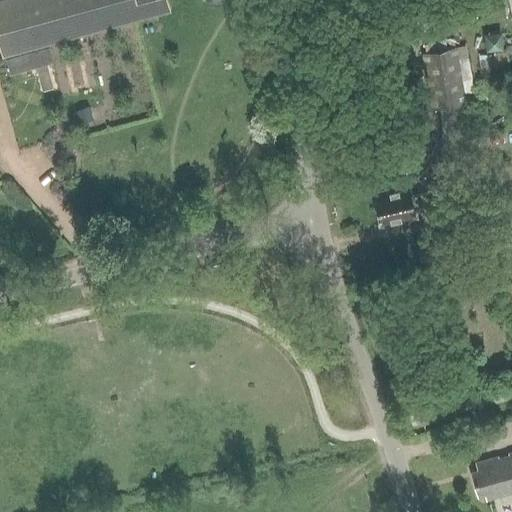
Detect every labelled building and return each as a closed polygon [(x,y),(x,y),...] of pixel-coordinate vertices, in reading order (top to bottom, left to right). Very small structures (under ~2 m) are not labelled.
[(0,45),(3,58),(168,13),(164,0),(3,0),(0,1),(0,45)] [(498,0),(460,0),(464,17),(500,10),(498,0)] [(403,46),(400,19),(379,21),(382,49),(403,46)] [(510,46),(509,28),(489,30),(490,47),(510,46)] [(455,46),(420,52),(431,108),(440,107),(459,103),(466,102),(455,46)] [(48,49),(5,60),(11,86),(55,75),(48,49)] [(507,51),(479,54),(481,72),(496,70),(496,76),(509,75),(507,51)] [(459,103),(440,107),(442,135),(461,134),(459,103)] [(88,109),(78,112),(82,123),(92,120),(88,109)] [(433,160),(427,130),(411,133),(417,163),(433,160)] [(414,211),(433,207),(430,191),(411,195),(408,185),(370,194),(377,225),(416,217),(414,211)] [(463,394),(459,380),(449,383),(453,397),(463,394)] [(499,462),(498,457),(475,464),(477,470),(471,472),(478,495),(484,493),(486,500),(508,493),(508,494),(511,492),(511,452),(508,454),(509,459),(499,462)]
